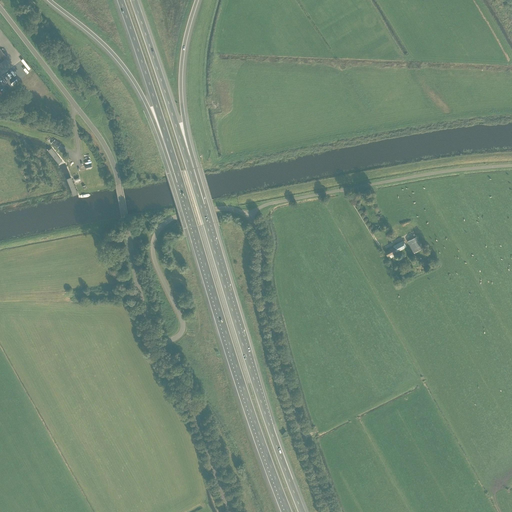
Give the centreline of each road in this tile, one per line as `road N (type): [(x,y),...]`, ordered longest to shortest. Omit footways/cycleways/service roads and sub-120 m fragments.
road 1 (tertiary): [(159,345),(106,149),(0,8)]
road 2 (motorway): [(175,165),(288,511)]
road 3 (motorway): [(300,511),(200,204)]
road 4 (unclassified): [(328,511),(284,383),(249,215)]
road 5 (unclassified): [(511,166),(344,189),(249,215)]
road 6 (unclassified): [(249,215),(221,208),(161,225),(153,248),(182,325),(159,345)]
road 7 (motorway): [(200,204),(133,0)]
road 8 (motorway): [(48,0),(123,66),(175,165)]
road 9 (motorway): [(200,204),(180,85),(196,0)]
road 10 (tertiary): [(229,511),(200,426),(159,345)]
road 11 (motorway): [(120,0),(175,165)]
